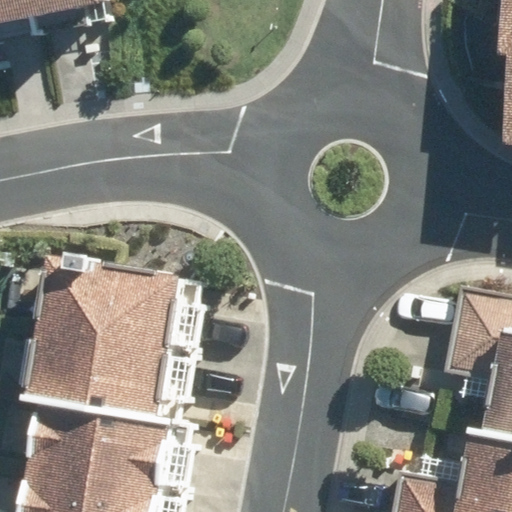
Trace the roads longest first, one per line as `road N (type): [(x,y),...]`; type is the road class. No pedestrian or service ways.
road 1 (residential): [(313,137),(277,511)]
road 2 (residential): [(0,167),(313,137)]
road 3 (residential): [(313,137),(511,224)]
road 4 (residential): [(313,137),(364,0)]
